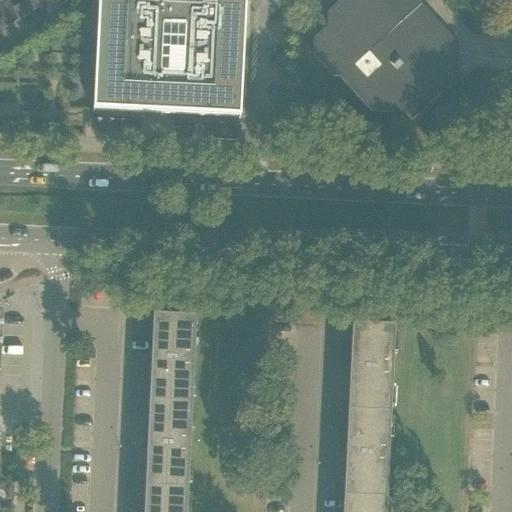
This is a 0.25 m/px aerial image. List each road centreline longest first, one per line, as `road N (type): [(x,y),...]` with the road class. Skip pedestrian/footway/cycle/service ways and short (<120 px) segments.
road 1 (secondary): [(511,194),(0,166)]
road 2 (secondary): [(60,240),(511,256)]
road 3 (residential): [(97,511),(108,332),(58,329)]
road 4 (residential): [(46,511),(58,329)]
road 5 (residential): [(299,511),(306,335)]
road 6 (residential): [(494,511),(503,346)]
